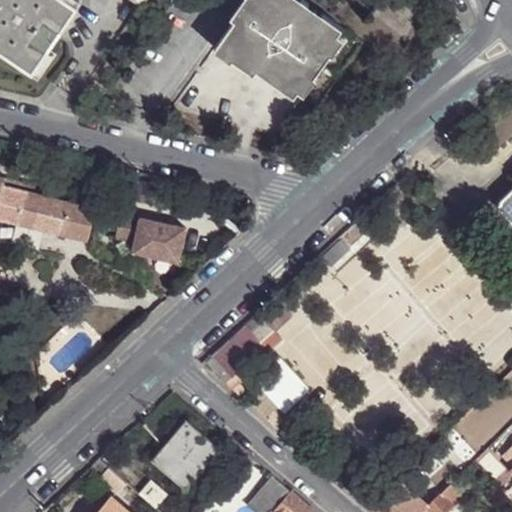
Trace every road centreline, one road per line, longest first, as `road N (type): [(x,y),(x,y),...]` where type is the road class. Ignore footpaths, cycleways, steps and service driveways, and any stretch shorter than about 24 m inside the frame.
road 1 (residential): [(302,212),(276,186),(238,168),(0,114)]
road 2 (unclassified): [(340,511),(152,352)]
road 3 (tertiary): [(152,352),(0,493)]
road 4 (tertiary): [(302,212),(152,352)]
road 5 (tertiary): [(405,119),(302,212)]
road 6 (tertiary): [(499,18),(405,119)]
road 7 (tertiary): [(405,119),(511,59)]
